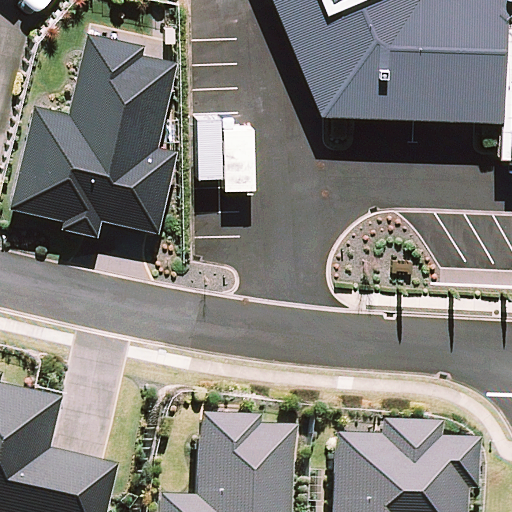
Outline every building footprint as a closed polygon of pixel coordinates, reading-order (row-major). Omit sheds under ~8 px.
[(511,0),(262,0),(266,7),(310,114),(465,120),(501,121),(500,147),(511,147),(511,0)] [(23,104),(0,192),(0,208),(90,231),(93,219),(147,233),(168,151),(147,146),(169,62),(135,53),(136,47),(84,34),(63,114),(23,104)] [(0,511),(73,511),(86,452),(16,437),(25,393),(0,388),(0,511)] [(147,497),(146,511),(275,511),(278,428),(243,426),(243,418),(187,416),(184,498),(147,497)] [(368,439),(323,438),(320,511),(448,511),(449,486),(459,486),(460,442),(421,441),(421,426),(369,424),(368,439)]
